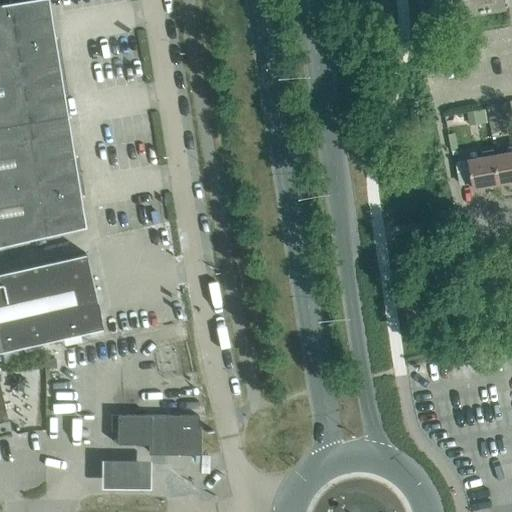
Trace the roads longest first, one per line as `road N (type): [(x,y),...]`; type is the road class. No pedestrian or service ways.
road 1 (primary): [(259,0),(329,464)]
road 2 (primary): [(382,461),(306,0)]
road 3 (unclassified): [(151,0),(201,303)]
road 4 (unclassified): [(294,502),(243,488),(201,303)]
